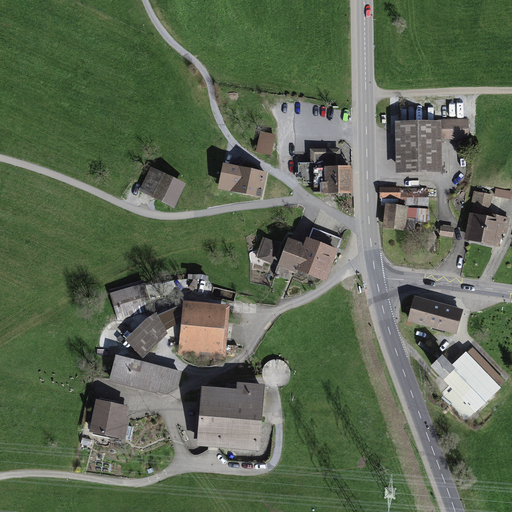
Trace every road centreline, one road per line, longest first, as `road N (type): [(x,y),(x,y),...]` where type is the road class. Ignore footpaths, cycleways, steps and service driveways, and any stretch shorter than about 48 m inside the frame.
road 1 (unclassified): [(373,261),(280,309),(242,358),(172,396),(168,417),(182,454),(168,473),(142,483),(47,473),(0,478)]
road 2 (unclassified): [(0,156),(176,217),(305,196)]
road 3 (unclassified): [(146,0),(172,41),(206,72),(229,138),(305,196)]
road 4 (secondary): [(455,511),(376,280)]
road 5 (residential): [(366,96),(511,90)]
road 6 (secondary): [(366,96),(370,238)]
road 7 (tertiary): [(376,280),(511,292)]
